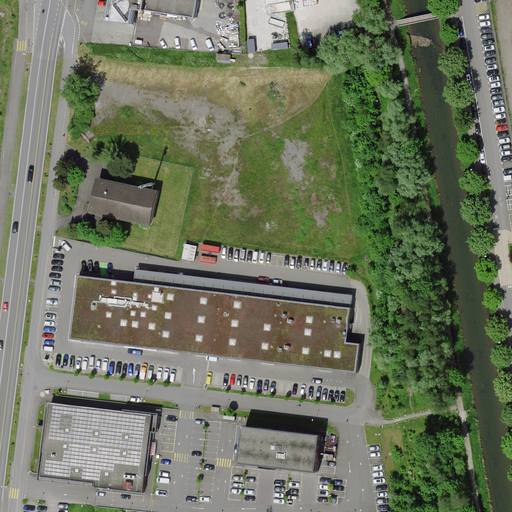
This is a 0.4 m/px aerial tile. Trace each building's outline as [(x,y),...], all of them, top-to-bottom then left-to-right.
[(195,0),(110,0),(107,20),(121,22),(131,23),(133,9),(141,11),(146,12),(193,19),(195,0)] [(153,189),(92,177),(86,213),(147,225),(153,189)] [(351,309),(80,275),(72,336),(355,372),(359,345),(346,344),(351,309)] [(156,414),(47,401),(38,478),(141,489),(147,431),(154,432),(155,424),(156,414)] [(315,438),(243,429),(238,462),(282,468),(311,472),(315,438)]
